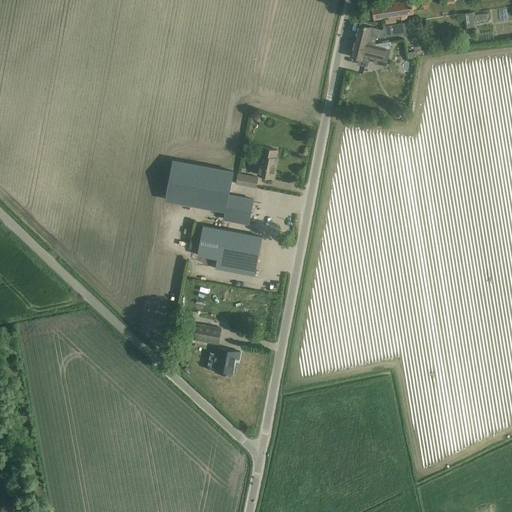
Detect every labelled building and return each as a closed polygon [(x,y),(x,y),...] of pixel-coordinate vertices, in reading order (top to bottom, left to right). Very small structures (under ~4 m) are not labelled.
[(412,0),(409,0),(408,0),(372,6),(374,19),(414,13),(412,0)] [(359,25),(355,41),(366,43),(366,42),(373,44),(375,45),(377,38),(386,37),(385,34),(396,32),(396,35),(405,34),(404,23),(370,28),(359,25)] [(391,50),(373,45),(373,44),(366,42),(366,43),(355,41),(351,57),(359,59),(358,63),(367,66),(369,58),(373,59),(373,58),(388,61),(391,50)] [(396,117),(405,112),(398,102),(390,107),(396,117)] [(277,158),(278,150),(263,147),(261,155),(262,155),(258,175),(274,178),(278,158),(277,158)] [(230,195),(234,172),(174,160),(166,200),(196,205),(226,211),(224,219),(249,224),(254,199),(230,195)] [(258,177),(240,174),(237,184),(256,188),(258,177)] [(218,259),(216,268),(255,276),(263,237),(204,225),(198,255),(218,259)] [(222,328),(198,324),(195,340),(219,344),(222,328)] [(240,352),(218,347),(216,354),(220,355),(217,371),(226,373),(228,374),(228,373),(232,374),(235,358),(239,359),(240,352)]
